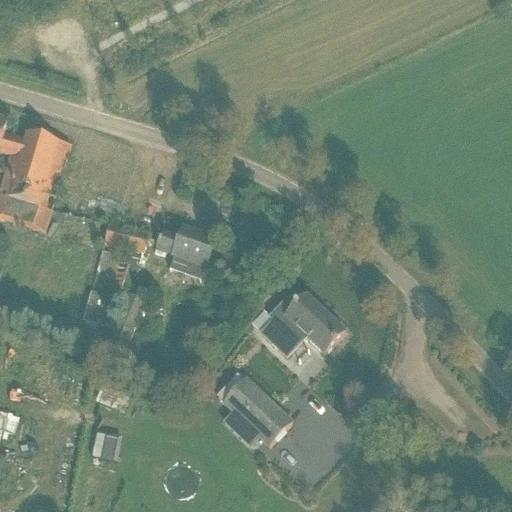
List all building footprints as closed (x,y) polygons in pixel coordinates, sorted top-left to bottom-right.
[(0,156),(8,159),(0,187),(0,222),(45,236),(71,148),(26,135),(24,143),(4,137),(8,123),(0,120),(0,156)] [(130,255),(131,254),(142,256),(144,257),(149,237),(109,227),(103,248),(130,255)] [(170,260),(206,273),(217,242),(183,230),(179,241),(162,235),(156,252),(171,257),(170,260)] [(83,324),(110,332),(123,283),(130,257),(119,254),(118,258),(101,253),(83,324)] [(130,257),(123,283),(134,286),(142,256),(131,254),(130,255),(130,257)] [(104,352),(138,365),(147,341),(133,336),(145,304),(125,296),(104,352)] [(275,324),(262,337),(287,360),(306,340),(325,358),(345,338),(328,322),(305,300),(304,299),(296,307),(289,301),(278,312),(271,321),(275,324)] [(243,386),(237,381),(218,401),(271,450),(292,427),(246,383),(243,386)] [(105,389),(99,405),(119,413),(126,398),(105,389)] [(97,440),(92,463),(116,468),(122,442),(105,439),(104,441),(97,440)] [(0,462),(23,474),(32,457),(7,444),(0,457),(0,462)]
